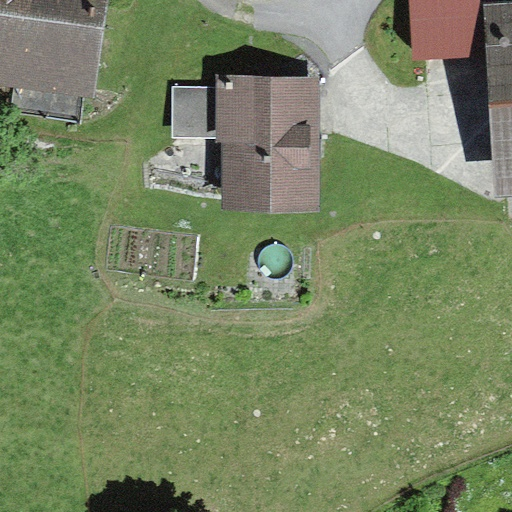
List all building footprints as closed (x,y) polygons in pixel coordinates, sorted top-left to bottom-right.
[(0,0),(0,90),(95,103),(108,0),(0,0)] [(488,62),(485,8),(484,0),(408,0),(412,66),(488,62)] [(511,6),(485,8),(488,62),(497,199),(511,198),(511,6)] [(320,82),(222,82),(222,89),(221,140),(222,216),(320,216),(320,82)] [(221,140),(222,89),(173,89),(172,140),(221,140)] [(505,511),(511,483),(511,455),(457,477),(448,511),(505,511)]
